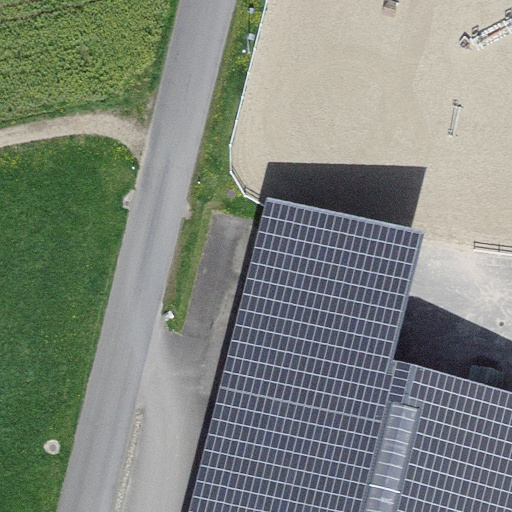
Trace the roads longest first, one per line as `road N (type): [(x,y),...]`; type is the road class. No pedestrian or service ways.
road 1 (residential): [(207,0),(82,511)]
road 2 (track): [(0,139),(77,123),(174,134)]
